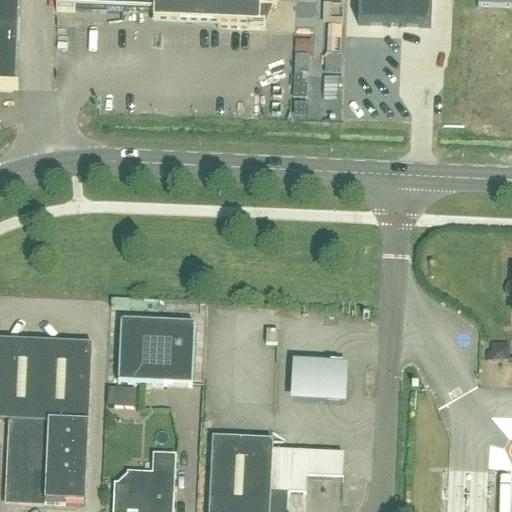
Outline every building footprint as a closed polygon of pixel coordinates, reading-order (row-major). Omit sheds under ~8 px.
[(0,0),(0,93),(18,94),(18,93),(15,93),(18,0),(0,0)] [(56,15),(154,19),(153,30),(265,34),(265,33),(259,33),(260,11),(275,12),(275,10),(260,10),(260,3),(240,2),(239,0),(58,0),(58,14),(56,14),(56,15)] [(431,32),(432,0),(359,0),(358,29),(431,32)] [(511,0),(478,0),(478,11),(511,12),(511,0)] [(325,24),(340,24),(340,7),(325,7),(325,24)] [(325,79),(339,79),(339,29),(325,30),(325,79)] [(192,392),(194,330),(121,327),(118,388),(192,392)] [(277,349),(277,335),(266,334),(266,348),(277,349)] [(85,511),(92,350),(0,346),(0,406),(9,407),(5,491),(21,508),(85,511)] [(342,414),(344,376),(289,372),(286,411),(342,414)] [(305,500),(306,483),(342,485),(343,461),(284,458),(284,457),(273,456),(273,447),(212,444),(208,511),(287,511),(288,499),(305,500)] [(114,489),(112,511),(173,511),(176,460),(153,459),(152,479),(144,478),(128,477),(128,484),(122,489),(114,489)]
